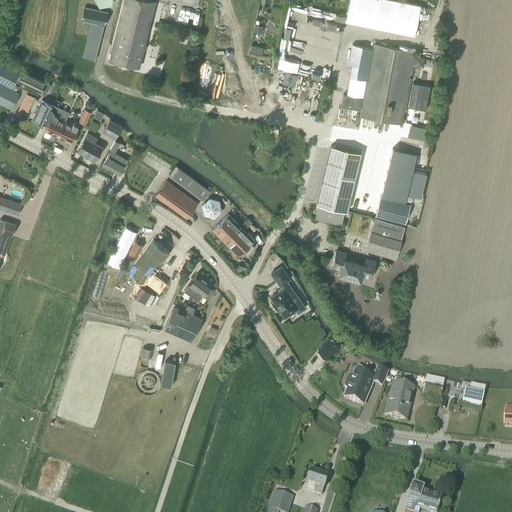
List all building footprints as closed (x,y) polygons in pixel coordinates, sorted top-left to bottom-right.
[(149,0),(124,0),(109,61),(139,68),(155,1),(149,0)] [(345,22),(414,36),(420,8),(420,7),(420,6),(412,4),(391,0),(349,0),(348,9),(346,15),(345,22)] [(84,8),(81,20),(90,22),(86,38),(87,38),(83,58),(95,61),(104,25),(105,26),(108,13),(84,8)] [(300,36),(303,25),(288,22),(285,32),(300,36)] [(253,32),(261,34),(263,26),(255,24),(253,32)] [(261,52),(263,47),(252,44),(250,49),(261,52)] [(365,90),(360,117),(401,124),(415,51),(374,44),(366,84),(345,79),(344,85),(365,90)] [(281,57),(278,67),(297,72),(300,62),(281,57)] [(0,81),(12,88),(19,73),(0,63),(0,81)] [(22,72),(18,82),(41,93),(46,83),(22,72)] [(413,82),(408,107),(425,110),(430,86),(413,82)] [(0,83),(0,103),(11,109),(19,93),(0,83)] [(25,117),(34,95),(26,92),(17,113),(25,117)] [(341,107),(360,110),(363,97),(343,94),(341,107)] [(42,122),(48,124),(56,107),(50,105),(51,104),(42,100),(32,120),(41,124),(42,122)] [(28,107),(24,116),(32,119),(36,111),(28,107)] [(45,130),(57,136),(64,122),(69,113),(61,109),(61,110),(56,107),(48,124),(45,130)] [(79,122),(85,125),(91,112),(85,109),(79,122)] [(98,109),(94,116),(102,119),(105,113),(98,109)] [(103,131),(115,138),(121,127),(109,120),(103,131)] [(64,122),(57,136),(70,142),(79,124),(74,122),(72,126),(64,122)] [(429,134),(430,129),(421,127),(417,126),(416,132),(420,133),(429,134)] [(87,133),(77,151),(95,161),(102,148),(94,143),(97,139),(87,133)] [(110,149),(114,151),(119,143),(115,140),(110,149)] [(361,151),(363,146),(350,142),(349,148),(361,151)] [(346,212),(361,153),(331,145),(317,205),(318,205),(315,218),(341,224),(344,211),(346,212)] [(381,195),(404,201),(416,154),(393,148),(381,195)] [(102,165),(119,175),(127,161),(110,151),(102,165)] [(173,177),(204,199),(210,191),(179,169),(173,177)] [(414,170),(409,194),(421,196),(426,173),(414,170)] [(155,195),(186,218),(197,203),(166,180),(155,195)] [(408,194),(406,201),(412,202),(414,195),(408,194)] [(375,216),(405,223),(410,204),(381,196),(375,216)] [(0,208),(18,215),(22,204),(0,197),(0,208)] [(202,205),(205,215),(214,218),(221,211),(219,201),(209,198),(202,205)] [(212,230),(225,243),(241,227),(228,214),(212,230)] [(375,218),(371,232),(400,241),(405,227),(375,218)] [(0,219),(0,230),(12,235),(15,224),(0,219)] [(117,243),(108,263),(118,268),(136,232),(125,227),(122,234),(118,243),(117,243)] [(241,227),(225,243),(238,256),(254,240),(244,230),(241,227)] [(0,230),(0,252),(5,254),(12,235),(0,230)] [(165,280),(152,271),(167,250),(151,239),(133,263),(140,269),(136,275),(144,281),(145,280),(158,290),(165,280)] [(127,256),(134,260),(142,246),(135,242),(127,256)] [(339,275),(348,277),(352,261),(344,259),(346,253),(336,250),(332,266),(341,268),(339,275)] [(352,261),(348,277),(360,281),(362,275),(371,277),(375,262),(366,259),(364,265),(352,261)] [(126,268),(121,265),(115,276),(120,278),(126,268)] [(271,273),(280,286),(280,285),(283,289),(271,297),(279,308),(279,310),(282,315),(284,315),(285,317),(295,310),(298,313),(305,308),(286,281),(290,279),(281,266),(271,273)] [(184,291),(198,301),(203,295),(211,284),(197,273),(188,285),(189,285),(184,291)] [(173,308),(165,327),(192,339),(201,320),(173,308)] [(208,333),(214,336),(217,328),(211,325),(208,333)] [(143,348),(141,356),(143,356),(149,358),(151,358),(152,350),(143,348)] [(170,386),(175,363),(165,361),(161,385),(170,386)] [(346,399),(361,405),(364,399),(365,400),(372,383),(382,387),(388,373),(377,369),(375,374),(357,367),(353,377),(351,376),(348,377),(344,386),(345,389),(348,390),(347,392),(348,393),(346,399)] [(426,377),(423,395),(435,397),(434,399),(433,399),(441,400),(444,380),(426,377)] [(392,384),(385,416),(406,421),(414,389),(392,384)] [(310,471),(306,483),(316,487),(314,493),(321,496),(323,489),(324,489),(328,477),(310,471)] [(410,496),(411,497),(407,509),(414,511),(418,511),(420,509),(429,511),(436,511),(438,507),(439,507),(439,505),(441,498),(422,491),(422,490),(413,487),(410,496)] [(269,509),(278,511),(288,511),(293,497),(274,491),(269,509)]
